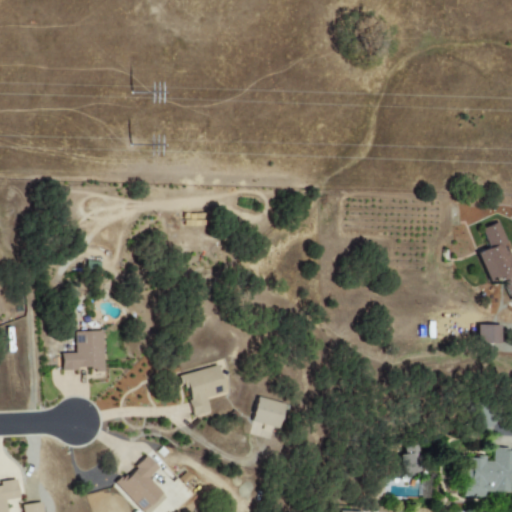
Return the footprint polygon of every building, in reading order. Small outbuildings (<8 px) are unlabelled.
[(485,282),(500,277),(501,281),(511,276),(511,261),(505,243),(504,244),(496,222),(478,229),(486,249),(474,253),(485,282)] [(474,343),(495,344),(496,326),(474,325),(474,343)] [(58,354),(59,370),(101,369),(100,332),(72,332),(73,353),(58,354)] [(178,375),(189,417),(207,412),(203,398),(223,393),(216,365),(178,375)] [(276,429),(283,405),(254,397),(248,422),(276,429)] [(462,497),(481,498),(481,493),(508,493),(508,465),(511,465),(511,449),(490,449),(490,459),(462,459),(462,497)] [(0,511),(4,511),(3,500),(16,499),(14,480),(0,481),(0,511)] [(20,511),(39,511),(39,503),(20,505),(20,511)]
